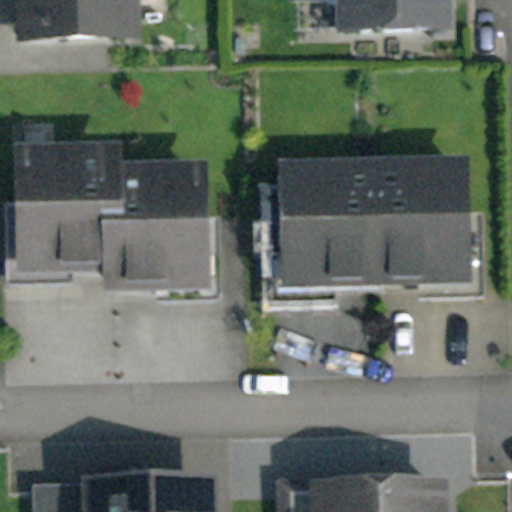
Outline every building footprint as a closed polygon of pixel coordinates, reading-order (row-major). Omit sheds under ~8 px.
[(124,0),(17,0),(19,61),(126,58),(124,0)] [(441,0),(346,0),(347,34),(442,31),(441,0)] [(27,279),(109,277),(108,237),(120,236),(119,191),(119,168),(25,170),(27,279)] [(451,184),(371,186),(374,287),(454,285),(451,184)] [(371,186),(292,188),(294,289),(374,287),(371,186)] [(108,237),(109,277),(109,302),(197,300),(195,190),(119,191),(120,236),(108,237)] [(225,511),(225,498),(37,506),(37,511),(225,511)]
